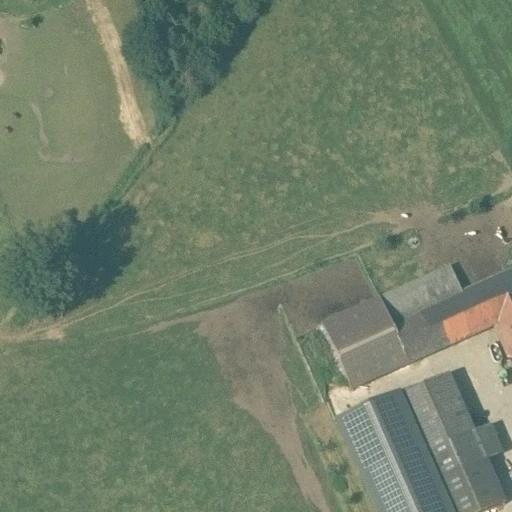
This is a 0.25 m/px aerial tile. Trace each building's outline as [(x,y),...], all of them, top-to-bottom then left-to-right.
[(450,271),(379,302),(390,328),(461,297),(450,271)] [(511,274),(477,290),(495,329),(509,362),(509,363),(511,370),(511,274)] [(461,297),(390,328),(408,367),(495,329),(477,290),(461,297)] [(379,302),(322,327),(351,392),(408,367),(390,328),(379,302)] [(491,428),(462,441),(437,383),(400,399),(437,483),(488,461),(502,455),(491,428)] [(374,511),(449,511),(437,483),(400,399),(337,427),(374,511)] [(488,461),(437,483),(449,511),(491,511),(508,505),(488,461)]
